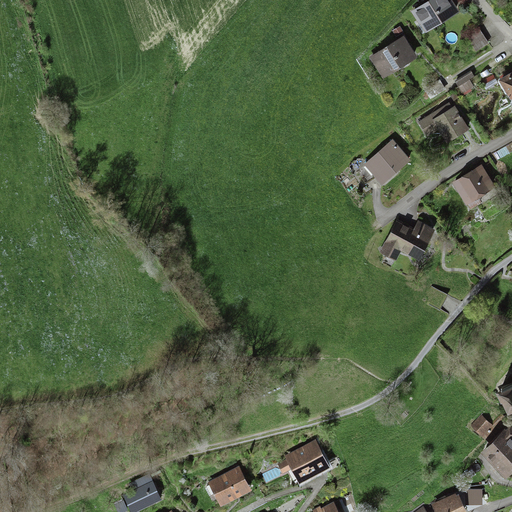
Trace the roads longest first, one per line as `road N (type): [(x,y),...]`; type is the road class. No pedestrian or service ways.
road 1 (track): [(42,511),(166,460),(347,412),(393,386)]
road 2 (residential): [(511,134),(437,177),(368,233)]
road 3 (residential): [(393,386),(511,258)]
